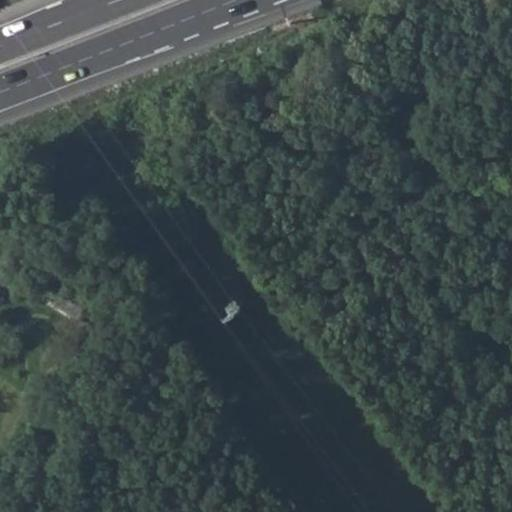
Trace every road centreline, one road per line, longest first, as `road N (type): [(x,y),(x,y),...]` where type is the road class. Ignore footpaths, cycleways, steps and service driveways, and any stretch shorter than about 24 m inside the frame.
road 1 (motorway): [(0,90),(233,0)]
road 2 (motorway): [(115,0),(0,45)]
